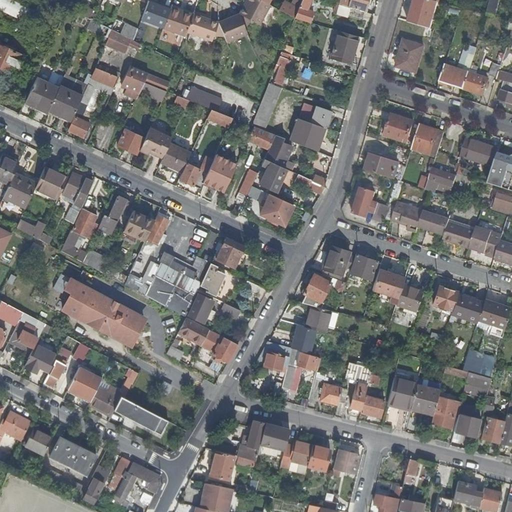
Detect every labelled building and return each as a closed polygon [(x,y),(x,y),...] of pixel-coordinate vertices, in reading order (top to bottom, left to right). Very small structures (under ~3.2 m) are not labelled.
[(0,0),(0,10),(34,27),(41,13),(18,2),(19,0),(0,0)] [(245,17),(251,20),(259,24),(271,4),(268,3),(262,0),(247,0),(240,14),(245,17)] [(307,9),(310,0),(301,0),(298,9),(295,17),(309,21),(312,11),(307,9)] [(340,0),(340,4),(364,11),(367,0),(340,0)] [(431,28),(438,1),(434,0),(414,0),(409,21),(431,28)] [(141,19),(163,27),(170,9),(149,1),(141,19)] [(283,1),(279,9),(295,17),(298,9),(283,1)] [(340,4),(339,4),(336,15),(347,18),(348,16),(362,20),(364,11),(340,4)] [(88,7),(84,16),(90,19),(92,13),(93,10),(88,7)] [(163,27),(185,36),(187,32),(193,15),(183,11),(182,13),(170,9),(163,27)] [(98,15),(92,13),(90,19),(95,21),(98,15)] [(214,41),(215,36),(218,27),(219,23),(220,23),(205,18),(193,14),(193,15),(187,32),(214,41)] [(227,43),(248,34),(245,27),(242,18),(240,14),(219,23),(220,24),(221,28),(225,37),(227,43)] [(245,17),(240,14),(242,18),(245,27),(251,20),(245,17)] [(95,21),(90,19),(86,29),(97,34),(101,24),(95,21)] [(133,40),(138,28),(124,22),(120,34),(131,39),(133,40)] [(215,36),(225,37),(221,28),(220,24),(219,23),(218,27),(215,36)] [(0,38),(5,41),(11,30),(0,25),(0,38)] [(120,34),(112,29),(105,45),(125,54),(131,39),(120,34)] [(350,63),(358,36),(339,30),(332,57),(350,63)] [(416,71),(424,45),(404,40),(396,66),(397,66),(413,71),(416,71)] [(19,68),(22,61),(19,59),(21,54),(0,44),(0,68),(9,73),(13,65),(19,68)] [(440,80),(464,88),(469,71),(471,64),(477,47),(466,44),(458,68),(445,64),(440,80)] [(281,85),(292,54),(281,51),(276,63),(280,65),(276,76),(273,82),(281,85)] [(111,73),(113,69),(98,63),(96,67),(111,73)] [(280,65),(276,63),(272,75),(276,76),(280,65)] [(497,77),(500,65),(494,63),(490,74),(497,77)] [(478,66),(471,64),(469,71),(476,74),(478,66)] [(136,78),(139,70),(131,66),(127,75),(136,78)] [(117,76),(111,73),(96,67),(92,77),(113,86),(117,76)] [(139,70),(136,78),(127,75),(122,85),(130,88),(134,90),(139,92),(142,87),(144,82),(147,74),(139,70)] [(511,72),(500,70),(497,78),(505,81),(511,82),(511,72)] [(469,71),(464,88),(483,94),(489,78),(476,74),(469,71)] [(59,87),(48,110),(72,120),(83,96),(88,85),(69,76),(65,74),(59,87)] [(25,102),(47,112),(48,110),(59,87),(36,77),(25,102)] [(511,103),(511,82),(505,81),(499,99),(511,103)] [(150,90),(152,85),(144,82),(142,87),(150,90)] [(264,130),(281,87),(268,83),(252,125),(254,126),(264,130)] [(93,86),(89,84),(88,85),(83,96),(88,98),(93,86)] [(191,87),(186,99),(189,100),(211,109),(217,111),(222,99),(191,87)] [(157,93),(164,96),(166,91),(159,88),(157,93)] [(184,109),(189,100),(186,99),(177,95),(173,105),(184,109)] [(319,100),(306,96),(301,111),(313,115),(316,107),(319,100)] [(330,112),(316,107),(313,115),(305,138),(319,143),(330,112)] [(208,115),(229,124),(233,117),(217,111),(211,109),(208,115)] [(407,141),(414,121),(392,113),(385,135),(407,141)] [(90,128),(88,127),(90,123),(76,116),(69,131),(85,138),(90,128)] [(413,147),(436,155),(444,132),(420,124),(413,147)] [(145,137),(131,130),(128,129),(129,127),(126,126),(118,145),(137,154),(145,137)] [(248,139),(268,148),(275,134),(264,130),(254,126),(248,139)] [(155,154),(162,158),(169,142),(171,138),(150,128),(140,150),(149,154),(151,149),(156,151),(155,154)] [(281,142),(282,137),(275,134),(268,148),(264,158),(274,162),(292,169),(294,163),(286,159),(291,145),(281,142)] [(205,139),(198,136),(195,144),(202,147),(205,139)] [(499,148),(468,138),(463,156),(493,166),(499,148)] [(160,162),(182,172),(187,160),(191,152),(169,142),(162,158),(160,162)] [(371,154),(389,160),(390,157),(370,150),(363,169),(366,169),(371,154)] [(511,177),(511,152),(509,152),(502,175),(511,177)] [(203,182),(209,185),(223,191),(237,163),(216,154),(214,158),(203,182)] [(394,178),(399,163),(389,160),(371,154),(366,169),(394,178)] [(19,163),(2,155),(0,158),(0,180),(9,185),(14,173),(19,163)] [(185,181),(200,188),(202,184),(203,182),(214,158),(206,155),(200,169),(192,165),(189,164),(190,161),(187,160),(182,172),(181,174),(179,178),(185,181)] [(269,188),(279,165),(274,162),(264,158),(257,173),(251,185),(257,188),(259,183),(269,188)] [(182,172),(160,162),(159,164),(181,174),(182,172)] [(407,166),(399,163),(394,178),(397,179),(402,181),(407,166)] [(33,193),(55,203),(67,178),(45,167),(36,186),(33,193)] [(454,181),(456,175),(433,167),(430,177),(426,188),(436,192),(437,189),(439,189),(441,182),(453,186),(454,181)] [(239,192),(247,195),(251,185),(257,173),(250,170),(239,192)] [(24,178),(14,173),(9,185),(3,196),(26,207),(33,193),(36,186),(23,180),(24,178)] [(64,199),(73,204),(79,207),(91,182),(73,173),(63,194),(66,196),(64,199)] [(471,178),(457,173),(456,175),(454,181),(468,186),(471,178)] [(299,174),(295,181),(321,193),(325,186),(312,180),(303,176),(299,174)] [(315,174),(312,180),(325,186),(326,183),(327,179),(315,174)] [(420,187),(426,188),(430,177),(424,175),(420,187)] [(398,201),(404,182),(402,181),(397,179),(388,206),(389,206),(385,218),(391,220),(392,219),(398,201)] [(453,186),(441,182),(439,189),(451,193),(453,186)] [(256,201),(261,189),(257,188),(251,185),(247,195),(256,201)] [(358,195),(371,200),(373,200),(376,192),(361,188),(358,195)] [(511,206),(511,197),(499,193),(494,208),(509,213),(511,207),(511,206)] [(294,206),(267,194),(258,215),(284,227),(294,206)] [(377,220),(384,204),(373,200),(371,200),(358,196),(352,212),(367,217),(369,211),(374,213),(372,218),(377,220)] [(107,217),(104,215),(98,229),(110,234),(120,213),(123,214),(129,201),(125,200),(117,197),(107,217)] [(410,223),(419,225),(422,215),(424,209),(398,201),(392,219),(402,222),(402,220),(410,223)] [(388,206),(384,204),(378,221),(384,223),(385,218),(389,206),(388,206)] [(66,220),(73,223),(79,211),(71,208),(66,220)] [(87,237),(87,236),(92,226),(96,216),(80,208),(79,211),(73,223),(71,229),(78,233),(87,237)] [(443,232),(445,233),(449,222),(450,218),(424,209),(422,215),(419,225),(432,229),(432,228),(443,232)] [(138,239),(144,241),(146,238),(154,221),(133,210),(120,238),(135,245),(138,239)] [(170,220),(157,214),(154,221),(146,238),(158,244),(170,220)] [(449,222),(475,230),(476,226),(450,218),(449,222)] [(34,229),(19,222),(16,228),(38,239),(42,231),(44,227),(36,224),(34,229)] [(444,238),(470,246),(475,230),(449,222),(445,233),(444,238)] [(408,228),(417,231),(419,225),(410,223),(408,228)] [(470,246),(496,255),(499,245),(501,239),(503,234),(477,225),(476,226),(475,230),(470,246)] [(0,256),(11,234),(0,228),(0,256)] [(78,233),(71,229),(67,237),(74,241),(78,233)] [(42,231),(38,239),(48,244),(52,236),(42,231)] [(72,245),(74,241),(67,237),(60,251),(67,254),(72,245)] [(225,238),(222,245),(219,251),(216,250),(213,258),(234,268),(244,247),(225,238)] [(511,242),(501,239),(499,245),(496,255),(495,258),(511,263),(511,242)] [(40,255),(43,246),(33,243),(30,251),(40,255)] [(72,245),(67,254),(82,262),(86,253),(72,245)] [(344,267),(349,254),(349,252),(332,246),(324,269),(325,269),(325,272),(339,277),(341,274),(342,275),(344,267)] [(110,259),(88,249),(86,253),(82,262),(83,263),(103,273),(107,266),(110,259)] [(175,256),(165,252),(161,261),(159,265),(145,295),(163,305),(165,306),(181,272),(170,266),(175,256)] [(354,256),(349,254),(344,267),(350,269),(354,256)] [(378,261),(357,255),(351,273),(371,280),(372,280),(378,261)] [(194,279),(181,272),(165,306),(185,316),(199,286),(210,263),(203,260),(194,279)] [(152,261),(142,280),(137,291),(145,295),(159,265),(152,261)] [(215,270),(216,266),(210,263),(199,286),(206,289),(205,291),(214,296),(225,274),(215,270)] [(128,276),(107,266),(103,273),(118,281),(124,284),(128,276)] [(406,276),(380,268),(372,291),(399,299),(402,289),(404,283),(406,276)] [(138,278),(129,274),(128,276),(124,284),(132,289),(138,278)] [(307,295),(303,303),(311,305),(318,307),(331,283),(314,274),(304,293),(307,295)] [(18,286),(18,276),(9,275),(9,286),(18,286)] [(58,275),(55,290),(63,291),(66,277),(58,275)] [(137,291),(142,280),(138,278),(132,289),(136,291),(137,291)] [(71,293),(76,283),(70,279),(64,290),(71,293)] [(256,292),(259,286),(247,280),(244,287),(256,292)] [(411,286),(404,283),(402,289),(399,299),(397,304),(404,306),(403,310),(416,314),(426,285),(413,280),(411,286)] [(62,310),(128,345),(129,344),(132,341),(135,338),(137,335),(139,332),(140,330),(140,328),(140,327),(141,326),(142,323),(143,317),(77,282),(76,283),(71,293),(62,310)] [(451,310),(453,311),(458,294),(459,292),(439,285),(433,304),(441,307),(451,310)] [(484,303),(458,294),(453,311),(451,314),(477,323),(478,320),(484,303)] [(191,310),(193,311),(196,312),(194,317),(194,318),(203,322),(205,317),(209,309),(213,301),(204,297),(202,299),(197,297),(191,310)] [(0,303),(0,316),(17,325),(20,319),(24,312),(4,302),(2,300),(0,303)] [(495,328),(504,330),(510,308),(485,300),(484,303),(478,320),(496,325),(495,328)] [(235,321),(240,310),(225,303),(220,314),(235,321)] [(325,332),(331,310),(318,307),(311,305),(305,327),(318,330),(325,332)] [(215,311),(209,309),(205,317),(211,320),(215,311)] [(35,327),(38,320),(28,315),(24,312),(20,319),(35,327)] [(11,337),(33,348),(35,345),(43,329),(45,324),(38,320),(35,327),(20,319),(17,325),(11,337)] [(208,331),(185,319),(178,332),(201,344),(208,331)] [(305,327),(297,325),(291,348),(292,348),(300,350),(300,353),(311,356),(318,330),(305,327)] [(220,337),(208,331),(201,344),(213,351),(212,354),(228,362),(238,344),(221,335),(220,337)] [(68,336),(65,341),(73,345),(73,346),(79,349),(82,343),(68,336)] [(33,348),(11,337),(8,342),(30,353),(33,348)] [(280,351),(290,354),(292,348),(291,348),(268,342),(263,351),(268,352),(264,366),(281,370),(283,361),(285,356),(279,354),(280,351)] [(89,347),(82,343),(76,357),(82,360),(89,347)] [(39,366),(49,372),(53,365),(57,357),(57,356),(35,345),(33,348),(30,353),(28,358),(29,359),(24,368),(35,373),(39,366)] [(176,348),(171,346),(167,354),(180,361),(185,353),(176,348)] [(290,390),(293,377),(295,369),(297,365),(303,366),(306,367),(313,369),(315,360),(319,361),(320,356),(317,355),(316,357),(311,356),(300,353),(300,350),(292,348),(290,354),(282,388),(290,390)] [(468,349),(463,369),(480,373),(485,354),(468,349)] [(60,359),(57,357),(53,365),(54,365),(50,374),(48,373),(43,383),(52,388),(56,380),(60,381),(63,375),(59,373),(64,364),(58,361),(60,359)] [(351,408),(361,410),(370,374),(372,368),(349,363),(348,363),(345,377),(358,380),(351,408)] [(467,380),(468,372),(446,366),(444,371),(464,376),(464,379),(467,380)] [(68,390),(90,401),(97,388),(97,387),(101,379),(79,367),(68,390)] [(131,369),(120,386),(128,391),(139,374),(131,369)] [(326,377),(327,375),(317,372),(315,378),(328,381),(328,378),(326,377)] [(489,389),(491,378),(468,372),(467,380),(466,383),(489,389)] [(381,376),(370,374),(361,410),(361,412),(380,417),(385,400),(370,397),(372,389),(378,390),(381,376)] [(299,378),(293,377),(290,390),(296,391),(299,378)] [(388,402),(411,408),(416,385),(417,383),(394,377),(388,402)] [(320,400),(338,405),(339,402),(342,388),(324,384),(320,400)] [(411,408),(434,414),(434,412),(435,406),(438,397),(439,390),(416,385),(411,408)] [(112,395),(97,388),(90,401),(89,404),(111,415),(122,394),(115,390),(112,395)] [(348,389),(342,388),(339,402),(345,403),(348,389)] [(279,399),(281,393),(271,391),(270,397),(279,399)] [(493,398),(487,396),(487,397),(483,410),(490,412),(493,398)] [(461,402),(438,397),(435,406),(434,412),(434,414),(432,422),(451,427),(453,416),(454,413),(458,414),(461,402)] [(300,405),(307,407),(308,400),(302,398),(300,405)] [(152,416),(122,400),(118,408),(124,411),(122,414),(127,416),(128,413),(146,423),(149,417),(151,418),(152,416)] [(511,437),(511,412),(507,411),(505,421),(500,442),(510,445),(511,437)] [(22,441),(31,422),(11,412),(7,420),(4,418),(0,425),(0,441),(5,432),(22,441)] [(165,424),(167,420),(154,413),(152,416),(151,418),(148,423),(153,426),(157,419),(165,424)] [(477,436),(481,420),(477,419),(458,414),(457,417),(454,430),(477,436)] [(120,422),(110,417),(108,422),(118,427),(120,422)] [(482,437),(500,442),(505,421),(487,417),(482,437)] [(161,431),(165,424),(157,419),(153,426),(161,431)] [(167,420),(165,424),(173,428),(175,424),(167,420)] [(242,444),(239,456),(241,457),(256,460),(260,446),(266,423),(255,420),(248,446),(242,444)] [(264,444),(286,450),(287,443),(291,430),(266,423),(260,446),(263,447),(264,444)] [(173,432),(183,437),(187,431),(176,426),(173,432)] [(44,454),(53,438),(34,429),(31,434),(29,433),(24,444),(44,454)] [(60,437),(50,456),(87,475),(97,455),(60,437)] [(291,461),(308,465),(313,444),(296,440),(294,445),(287,443),(286,450),(284,457),(282,465),(289,468),(291,461)] [(331,449),(313,444),(308,465),(308,466),(325,471),(331,449)] [(360,455),(339,449),(334,468),(339,470),(355,474),(360,455)] [(230,479),(236,455),(217,451),(211,475),(230,479)] [(264,464),(281,468),(282,465),(284,457),(267,453),(264,464)] [(123,457),(110,483),(117,486),(122,477),(130,461),(123,457)] [(239,464),(254,468),(256,460),(241,457),(239,464)] [(419,461),(410,459),(406,473),(415,475),(419,461)] [(160,476),(130,461),(122,477),(125,478),(116,495),(114,494),(112,497),(111,500),(123,506),(124,499),(127,494),(130,496),(132,491),(129,490),(136,477),(146,481),(145,483),(148,484),(146,488),(155,493),(161,480),(160,476)] [(87,488),(39,464),(37,469),(34,475),(36,476),(81,499),(87,488)] [(28,472),(34,475),(37,469),(31,466),(28,472)] [(94,503),(104,483),(97,480),(102,471),(97,468),(92,477),(94,478),(84,499),(94,503)] [(109,474),(102,471),(97,480),(104,483),(109,474)] [(476,486),(475,486),(473,485),(458,482),(454,499),(471,504),(470,506),(478,508),(479,507),(482,493),(474,491),(476,486)] [(227,511),(233,488),(205,483),(200,507),(225,511),(227,511)] [(380,511),(396,511),(403,486),(397,485),(394,499),(376,495),(374,504),(382,506),(380,511)] [(502,492),(483,487),(482,493),(479,507),(489,510),(490,505),(498,507),(502,492)] [(148,505),(153,496),(144,492),(139,501),(148,505)] [(410,511),(421,511),(423,504),(402,499),(400,509),(410,511)] [(338,503),(325,500),(324,507),(336,510),(338,503)]
